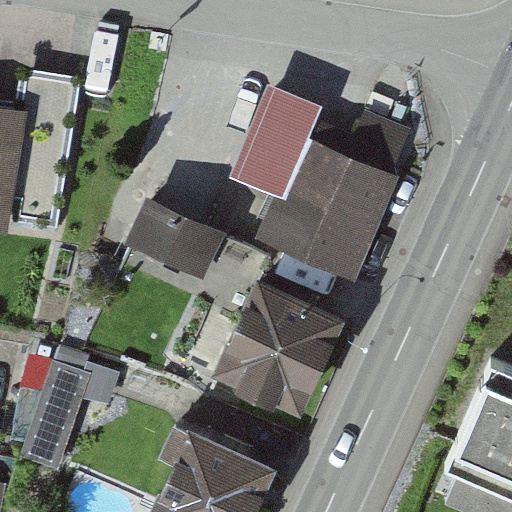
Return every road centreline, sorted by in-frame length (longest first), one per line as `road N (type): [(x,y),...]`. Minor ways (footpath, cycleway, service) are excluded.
road 1 (tertiary): [(328,511),(511,105)]
road 2 (residential): [(511,79),(398,36),(135,0)]
